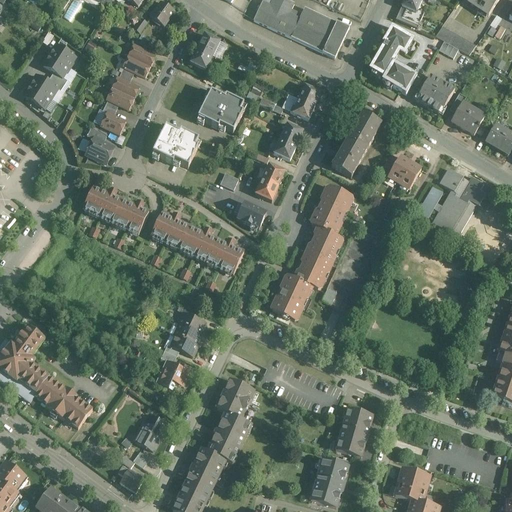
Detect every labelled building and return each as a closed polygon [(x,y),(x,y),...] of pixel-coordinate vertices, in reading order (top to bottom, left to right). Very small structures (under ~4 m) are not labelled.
[(112,0),(101,0),(99,4),(99,3),(95,8),(105,14),(114,1),(112,0)] [(124,0),(138,10),(144,0),(124,0)] [(294,5),(281,0),(273,0),(270,8),(262,4),(253,23),(290,39),(299,21),(289,16),(294,5)] [(422,0),(404,0),(404,1),(405,1),(401,9),(416,16),(416,15),(422,0)] [(499,0),(470,0),(467,4),(488,18),(499,0)] [(161,5),(150,20),(164,30),(175,14),(161,5)] [(416,16),(401,9),(396,21),(417,30),(422,18),(416,15),(416,16)] [(336,24),(304,10),(299,21),(290,39),(323,54),(336,24)] [(501,20),(496,17),(490,27),(495,30),(501,20)] [(142,28),(136,23),(128,34),(134,38),(142,28)] [(323,54),(322,55),(335,61),(349,30),(336,24),(323,54)] [(505,31),(500,28),(494,37),(499,40),(505,31)] [(413,42),(392,29),(382,45),(384,46),(369,72),(384,80),(393,65),(399,54),(404,57),(413,42)] [(475,47),(442,29),(435,39),(469,57),(475,47)] [(220,45),(204,37),(197,51),(213,59),(220,45)] [(147,48),(137,43),(134,48),(145,53),(147,48)] [(458,52),(443,44),(438,53),(453,61),(458,52)] [(75,59),(56,47),(49,58),(70,71),(72,66),(72,64),(75,59)] [(134,48),(133,48),(128,59),(150,70),(156,59),(145,53),(134,48)] [(213,59),(197,51),(190,66),(206,73),(213,59)] [(70,71),(49,58),(43,68),(62,80),(64,75),(67,75),(70,71)] [(150,70),(128,59),(123,69),(123,70),(134,75),(145,80),(150,70)] [(393,65),(384,80),(382,83),(405,97),(412,85),(416,79),(415,78),(393,65)] [(134,75),(123,70),(121,75),(132,80),(134,75)] [(418,74),(415,78),(416,79),(412,85),(417,88),(423,78),(418,74)] [(132,80),(121,75),(118,81),(129,86),(132,80)] [(57,91),(36,78),(30,88),(50,101),(57,91)] [(454,93),(430,79),(419,97),(421,98),(418,104),(438,116),(441,109),(444,111),(454,93)] [(118,81),(117,80),(111,91),(134,102),(139,91),(129,86),(118,81)] [(305,88),(302,87),(300,93),(302,94),(298,102),(314,109),(320,95),(305,88)] [(50,101),(30,88),(23,98),(44,111),(50,101)] [(134,102),(111,91),(106,102),(108,102),(118,108),(129,113),(134,102)] [(224,100),(211,94),(197,121),(218,131),(219,129),(233,135),(243,115),(240,114),(243,107),(225,98),(224,100)] [(459,96),(450,111),(457,114),(462,105),(463,106),(466,100),(459,96)] [(118,108),(108,102),(105,107),(116,113),(118,108)] [(314,109),(298,102),(295,110),(292,109),(290,114),(292,116),(308,123),(314,109)] [(463,106),(462,105),(457,114),(451,124),(474,138),(475,135),(478,131),(479,129),(481,125),(485,118),(463,106)] [(116,113),(105,107),(102,113),(106,115),(113,118),(116,113)] [(113,118),(106,115),(100,127),(120,137),(126,124),(113,118)] [(381,127),(362,116),(348,140),(368,151),(381,127)] [(486,129),(481,125),(479,129),(478,131),(475,135),(481,138),(485,130),(486,129)] [(303,134),(287,127),(280,141),(296,149),(303,134)] [(511,150),(511,136),(495,127),(485,144),(508,157),(511,150)] [(180,133),(179,136),(165,129),(152,156),(172,167),(174,164),(187,171),(198,150),(195,149),(198,142),(180,133)] [(490,133),(485,130),(481,138),(479,141),(484,144),(490,133)] [(110,140),(95,131),(90,139),(97,143),(107,147),(110,140)] [(368,151),(348,140),(331,169),(351,180),(368,151)] [(296,149),(280,141),(273,156),(289,163),(296,149)] [(107,147),(97,143),(90,158),(109,167),(117,152),(107,147)] [(262,159),(251,154),(249,159),(260,164),(262,159)] [(421,171),(400,159),(394,170),(388,180),(409,192),(421,171)] [(394,170),(386,165),(380,175),(388,180),(394,170)] [(284,175),(268,167),(262,182),(278,189),(284,175)] [(432,227),(462,241),(477,209),(484,212),(494,190),(470,179),(469,182),(445,171),(438,187),(450,192),(441,211),(439,210),(432,227)] [(225,175),(220,187),(233,192),(238,181),(225,175)] [(278,189),(262,182),(255,197),(271,204),(278,189)] [(109,196),(93,189),(83,211),(88,214),(91,212),(94,214),(95,217),(105,222),(108,220),(111,222),(110,224),(121,202),(115,199),(117,194),(111,192),(109,196)] [(417,215),(427,221),(442,195),(432,189),(417,215)] [(326,191),(321,202),(322,205),(319,212),(316,213),(311,225),(312,228),(317,230),(314,237),(315,240),(312,247),(309,248),(306,256),(331,267),(334,260),(333,258),(336,252),(339,251),(342,244),(341,241),(335,239),(341,227),(340,224),(344,215),(347,214),(352,203),(351,199),(330,190),(326,191)] [(136,209),(121,202),(110,224),(116,227),(118,225),(122,227),(122,230),(132,235),(135,233),(139,235),(148,215),(141,211),(143,207),(138,205),(136,209)] [(266,215),(247,207),(240,223),(247,226),(246,227),(252,229),(252,228),(259,231),(266,215)] [(172,221),(161,216),(151,239),(178,252),(189,229),(178,224),(180,220),(174,217),(172,221)] [(204,236),(189,229),(178,252),(205,264),(216,242),(210,239),(212,234),(206,232),(204,236)] [(102,232),(95,230),(92,237),(98,240),(102,232)] [(128,244),(121,241),(118,249),(124,252),(128,244)] [(227,246),(216,242),(205,264),(233,277),(244,255),(233,249),(235,245),(229,242),(227,246)] [(331,267),(306,256),(302,264),(303,266),(299,273),(297,274),(294,281),(288,278),(286,279),(281,290),(282,293),(279,299),(276,300),(272,310),(273,313),(294,323),(297,322),(302,312),(301,309),(305,301),(307,300),(312,289),(317,292),(320,291),(323,284),(323,281),(325,276),(328,275),(331,267)] [(163,262),(157,259),(153,267),(160,270),(163,262)] [(192,274),(186,272),(182,280),(189,283),(192,274)] [(219,287),(213,285),(209,292),(215,295),(219,287)] [(332,303),(336,294),(327,291),(324,300),(332,303)] [(195,313),(184,307),(180,314),(183,315),(192,319),(195,313)] [(511,310),(502,341),(497,355),(505,357),(497,383),(491,399),(511,405),(511,310)] [(192,319),(183,315),(178,326),(179,327),(200,336),(205,325),(192,319)] [(200,336),(179,327),(174,338),(176,338),(196,348),(196,347),(201,337),(200,336)] [(65,391),(32,366),(35,362),(31,359),(44,342),(27,329),(13,347),(6,342),(0,349),(0,382),(2,384),(1,386),(11,392),(11,391),(30,405),(35,399),(47,408),(46,410),(64,423),(65,422),(78,431),(92,412),(76,400),(77,399),(66,390),(65,391)] [(196,348),(176,338),(170,349),(179,353),(192,359),(198,348),(196,347),(196,348)] [(179,353),(170,349),(167,347),(164,353),(176,359),(179,353)] [(176,359),(164,353),(161,361),(166,363),(173,366),(176,359)] [(173,366),(166,363),(156,385),(166,390),(170,382),(172,382),(184,387),(190,374),(173,366)] [(254,393),(230,382),(216,412),(225,416),(227,417),(227,416),(240,422),(254,393)] [(373,419),(347,412),(335,453),(361,461),(366,443),(367,443),(369,437),(368,437),(373,419)] [(225,416),(217,432),(216,433),(214,436),(215,438),(207,454),(209,455),(225,463),(232,467),(251,427),(240,422),(227,416),(227,417),(225,416)] [(149,417),(142,430),(145,431),(137,446),(152,454),(159,442),(158,441),(161,435),(165,429),(164,429),(166,426),(149,417)] [(207,454),(202,451),(194,468),(193,468),(190,474),(191,474),(183,490),(207,502),(225,463),(209,455),(207,454)] [(150,461),(140,454),(133,463),(135,465),(134,465),(142,471),(150,461)] [(134,466),(123,457),(119,462),(131,471),(134,466)] [(348,469),(322,462),(310,503),(336,511),(341,493),(342,493),(344,487),(343,487),(348,469)] [(25,478),(6,464),(0,471),(0,482),(14,493),(15,493),(25,478)] [(144,481),(129,472),(122,469),(118,476),(125,479),(121,486),(135,495),(144,481)] [(429,479),(402,471),(395,499),(412,504),(412,503),(422,506),(429,479)] [(14,493),(0,482),(0,504),(7,510),(7,509),(18,495),(15,493),(14,493)] [(202,511),(207,502),(183,490),(173,511),(202,511)] [(77,511),(50,491),(35,510),(37,511),(77,511)] [(438,511),(439,511),(422,506),(412,503),(412,504),(409,511),(438,511)]
